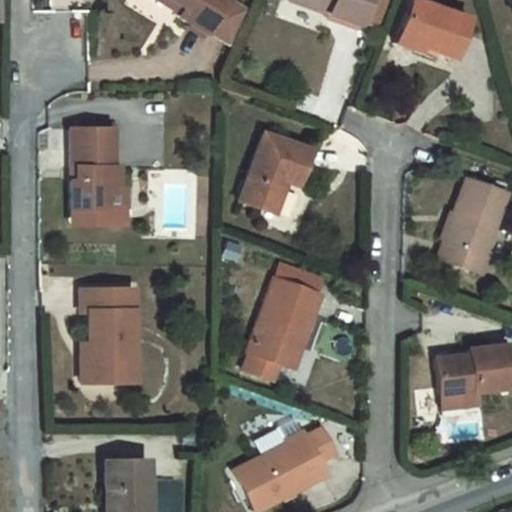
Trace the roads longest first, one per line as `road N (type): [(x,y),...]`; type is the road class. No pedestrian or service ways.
road 1 (residential): [(49,53),(21,103),(26,511)]
road 2 (residential): [(385,136),(380,479),(390,511)]
